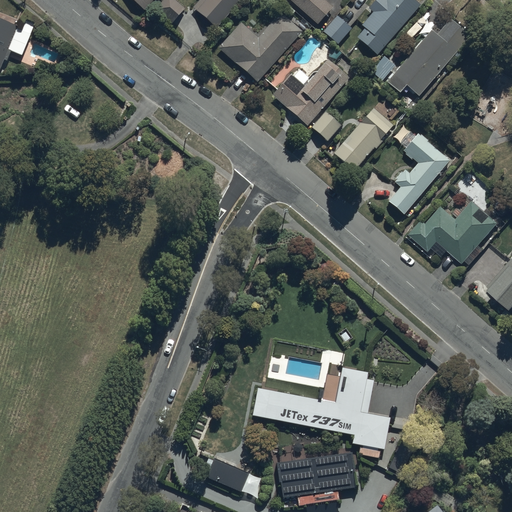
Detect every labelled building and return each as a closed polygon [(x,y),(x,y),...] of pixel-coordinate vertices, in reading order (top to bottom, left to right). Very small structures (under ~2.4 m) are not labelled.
[(133,0),(145,10),(153,0),(133,0)] [(185,9),(175,0),(163,0),(155,9),(172,23),(185,9)] [(198,0),(193,7),(216,28),(240,0),(198,0)] [(290,0),(318,25),(333,8),(324,0),(290,0)] [(377,56),(421,6),(414,0),(376,0),(369,9),(373,12),(362,25),(365,28),(357,38),(377,56)] [(258,81),(302,31),(281,12),(258,38),(241,22),(219,46),(258,81)] [(352,29),(336,16),(323,32),(338,45),(352,29)] [(19,27),(0,19),(0,71),(4,61),(8,63),(13,51),(9,49),(18,29),(19,27)] [(437,35),(432,30),(387,83),(400,94),(407,86),(419,97),(470,36),(451,19),(437,35)] [(9,49),(13,51),(22,55),(35,23),(27,20),(22,30),(18,29),(9,49)] [(349,78),(328,59),(305,86),(303,84),(309,77),(299,69),(293,76),(291,74),(273,96),(308,126),(349,78)] [(395,126),(374,108),(334,155),(354,172),(375,148),(376,149),(382,142),(381,141),(395,126)] [(342,126),(325,112),(312,128),(328,142),(342,126)] [(403,214),(449,161),(418,133),(403,151),(418,164),(410,174),(405,170),(395,181),(400,186),(388,201),(403,214)] [(463,264),(498,223),(472,201),(457,220),(442,207),(427,224),(422,220),(410,235),(430,252),(438,243),(463,264)] [(511,257),(486,287),(488,289),(486,291),(509,310),(511,306),(511,257)] [(257,388),(252,416),(354,436),(352,444),(361,445),(359,454),(379,458),(381,450),(384,450),(391,418),(368,414),(374,381),(367,380),(368,373),(342,368),(335,403),(257,388)] [(419,447),(403,439),(388,468),(404,476),(419,447)] [(338,456),(277,465),(282,500),(298,497),(300,507),(339,501),(337,491),(357,488),(352,453),(349,454),(348,450),(337,452),(338,456)] [(214,459),(206,478),(242,492),(250,474),(214,459)]
